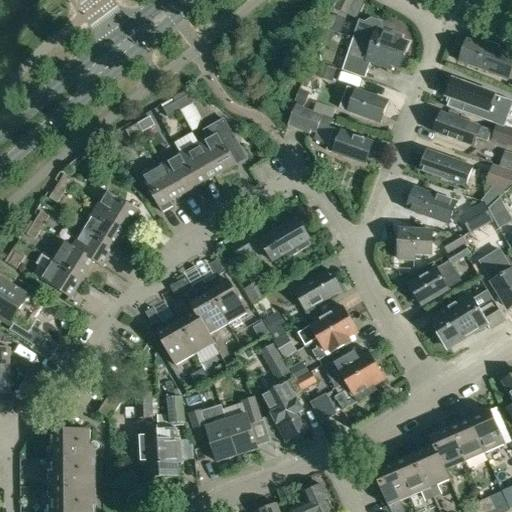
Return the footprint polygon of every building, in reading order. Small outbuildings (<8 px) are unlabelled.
[(337,0),(334,8),(346,14),(352,0),(337,0)] [(363,43),(403,57),(408,44),(400,41),(401,37),(378,29),(376,34),(367,31),(363,43)] [(511,76),(511,56),(498,52),(468,41),(460,63),(510,81),(511,76)] [(403,57),(363,43),(358,55),(368,58),(366,63),(389,71),(390,67),(398,70),(403,57)] [(502,99),(452,81),(446,97),(450,99),(447,108),(493,124),(502,99)] [(387,102),(357,91),(347,88),(339,110),(379,124),(387,102)] [(187,96),(175,103),(179,111),(192,105),(187,96)] [(179,111),(175,103),(163,110),(168,118),(179,111)] [(296,107),(289,127),(310,135),(311,132),(316,134),(322,117),(296,107)] [(441,114),(434,134),(471,147),(475,138),(486,143),(490,132),(441,114)] [(137,124),(142,133),(154,126),(149,118),(137,124)] [(203,132),(207,139),(199,144),(198,143),(217,177),(217,176),(234,166),(235,167),(236,166),(227,150),(237,144),(223,121),(203,132)] [(142,133),(137,124),(125,131),(127,135),(130,139),(142,133)] [(511,148),(511,131),(496,126),(491,141),(511,149),(511,148)] [(334,130),(327,148),(335,151),(333,155),(364,166),(372,143),(342,132),(341,133),(334,130)] [(179,153),(178,154),(198,188),(198,187),(198,186),(215,176),(216,177),(217,177),(198,143),(197,144),(180,154),(179,153)] [(428,152),(420,172),(464,188),(472,167),(428,152)] [(511,171),(511,155),(505,153),(499,167),(511,171)] [(161,164),(160,164),(179,198),(180,198),(179,197),(196,187),(197,188),(198,188),(178,154),(178,155),(161,165),(161,164)] [(178,199),(179,198),(160,164),(159,165),(160,166),(142,175),(142,174),(140,175),(159,210),(160,209),(162,214),(173,207),(170,202),(178,198),(178,199)] [(511,185),(511,173),(492,166),(485,186),(504,193),(511,185)] [(56,187),(64,193),(71,181),(63,176),(56,187)] [(64,193),(56,187),(49,199),(57,205),(64,193)] [(437,222),(437,220),(448,224),(455,203),(444,199),(445,199),(414,187),(406,211),(437,222)] [(94,210),(93,211),(94,211),(126,231),(126,230),(137,213),(138,212),(108,193),(106,193),(94,210)] [(511,220),(499,199),(488,209),(487,209),(494,222),(499,230),(511,221),(511,220)] [(470,235),(494,222),(487,209),(488,209),(484,203),(459,217),(470,235)] [(126,231),(94,211),(93,211),(93,212),(83,229),(82,228),(82,229),(82,230),(114,250),(115,249),(114,249),(125,231),(126,232),(126,231)] [(33,225),(41,230),(48,218),(40,213),(33,225)] [(309,241),(304,233),(306,228),(303,223),(298,223),(296,220),(270,235),(271,236),(261,242),(270,257),(280,252),(281,254),(282,257),(309,241)] [(41,230),(33,225),(26,236),(34,241),(41,230)] [(114,250),(82,230),(82,229),(81,230),(82,230),(71,247),(62,242),(61,242),(63,243),(62,244),(71,248),(93,263),(103,268),(102,267),(113,250),(114,250)] [(399,230),(398,260),(414,260),(414,257),(414,256),(431,256),(431,232),(399,230)] [(448,257),(468,244),(461,233),(440,244),(448,257)] [(238,260),(252,252),(245,240),(231,249),(238,260)] [(71,248),(62,244),(52,260),(51,260),(50,262),(51,262),(50,262),(83,281),(82,280),(93,263),(102,269),(103,268),(93,263),(71,248)] [(446,258),(452,266),(470,255),(465,247),(446,258)] [(15,254),(8,265),(16,270),(23,259),(15,254)] [(217,261),(209,266),(216,278),(224,273),(217,261)] [(83,281),(50,262),(40,279),(39,278),(38,280),(71,300),(72,299),(71,299),(81,281),(82,282),(83,281)] [(447,290),(443,282),(456,275),(449,263),(436,271),(436,270),(410,286),(414,294),(413,297),(416,303),(420,303),(421,306),(447,290)] [(484,270),(492,283),(508,310),(511,307),(511,271),(504,276),(496,263),(484,270)] [(305,286),(295,292),(306,312),(342,292),(330,271),(305,285),(305,286)] [(0,321),(10,327),(13,324),(29,334),(37,321),(35,318),(43,306),(28,296),(0,278),(0,321)] [(192,289),(186,279),(178,283),(185,295),(193,291),(192,289)] [(228,283),(209,293),(228,325),(246,315),(247,316),(248,315),(229,281),(227,282),(228,283)] [(185,295),(178,283),(170,288),(177,300),(185,295)] [(228,325),(209,293),(191,304),(191,302),(190,303),(195,313),(209,336),(214,346),(215,345),(210,336),(228,325)] [(479,312),(470,297),(430,321),(439,336),(479,312)] [(479,312),(439,336),(447,350),(487,325),(490,331),(506,321),(494,302),(479,312)] [(318,345),(353,325),(343,307),(297,333),(305,347),(315,342),(318,345)] [(160,321),(153,309),(145,314),(152,326),(160,321)] [(209,336),(195,313),(176,324),(194,356),(213,345),(214,346),(209,336)] [(263,321),(272,336),(282,330),(283,329),(274,314),(263,321)] [(194,356),(176,324),(158,334),(157,333),(156,334),(176,368),(177,367),(176,366),(194,356)] [(353,325),(318,345),(319,348),(313,352),(318,362),(355,340),(353,337),(358,333),(357,331),(353,325)] [(272,342),(289,371),(299,365),(302,363),(285,335),(272,342)] [(39,339),(32,350),(50,361),(57,349),(39,339)] [(289,373),(273,346),(261,354),(277,380),(289,373)] [(0,372),(9,372),(9,350),(0,350),(0,372)] [(344,385),(377,366),(369,353),(368,352),(357,358),(356,355),(355,353),(335,365),(336,367),(326,373),(332,384),(341,379),(344,385)] [(377,366),(344,385),(348,392),(343,395),(350,407),(354,404),(356,403),(357,404),(377,392),(374,387),(385,380),(377,366)] [(0,395),(11,395),(10,394),(9,372),(0,372),(0,395)] [(311,373),(305,377),(296,382),(301,392),(317,384),(311,373)] [(511,377),(502,383),(508,393),(505,395),(511,404),(502,410),(511,425),(511,377)] [(19,395),(31,395),(34,390),(23,382),(19,388),(19,395)] [(263,396),(266,402),(272,413),(271,415),(279,429),(282,427),(289,439),(309,429),(300,413),(303,411),(297,400),(294,401),(289,390),(279,395),(276,389),(263,396)] [(98,413),(110,421),(122,402),(111,395),(110,395),(98,413)] [(151,395),(136,395),(136,418),(152,419),(151,395)] [(310,404),(319,420),(321,424),(337,415),(326,395),(310,404)] [(181,398),(167,399),(170,426),(184,424),(181,398)] [(246,415),(226,422),(237,457),(258,450),(250,425),(261,422),(254,398),(242,402),(246,415)] [(217,464),(237,457),(226,422),(221,407),(201,414),(200,411),(189,415),(198,442),(208,439),(217,464)] [(471,419),(470,419),(485,456),(486,455),(486,454),(504,447),(504,448),(506,447),(491,411),(489,411),(489,412),(471,420),(471,419)] [(451,428),(450,428),(465,464),(466,464),(466,463),(484,455),(484,456),(485,456),(470,419),(469,420),(469,421),(451,429),(451,428)] [(445,472),(449,482),(450,482),(446,472),(464,464),(464,465),(465,464),(450,428),(449,429),(449,430),(431,438),(431,437),(430,437),(434,447),(445,472)] [(158,431),(160,478),(177,477),(176,464),(180,463),(179,442),(175,442),(174,430),(158,431)] [(144,479),(160,478),(158,431),(137,432),(139,465),(144,466),(144,479)] [(90,511),(90,499),(88,499),(88,489),(90,489),(90,487),(88,487),(88,477),(90,477),(89,459),(88,458),(88,449),(89,448),(90,438),(90,432),(51,432),(51,450),(55,450),(56,460),(51,460),(51,477),(55,477),(56,487),(51,487),(52,489),(56,489),(56,500),(52,500),(51,511),(90,511)] [(448,483),(449,482),(445,472),(434,447),(430,437),(429,438),(433,448),(415,456),(415,455),(414,455),(433,499),(440,496),(436,487),(448,482),(448,483)] [(395,463),(394,464),(409,500),(411,499),(410,498),(419,494),(423,504),(433,499),(414,455),(413,455),(413,456),(395,464),(395,463)] [(409,500),(394,464),(393,464),(394,465),(375,473),(375,472),(373,472),(390,511),(403,511),(400,503),(408,499),(409,500)] [(306,503),(290,510),(290,511),(333,511),(322,487),(303,495),(306,503)] [(482,502),(486,511),(493,511),(496,511),(490,498),(482,502)] [(486,511),(482,502),(473,506),(476,511),(486,511)]
